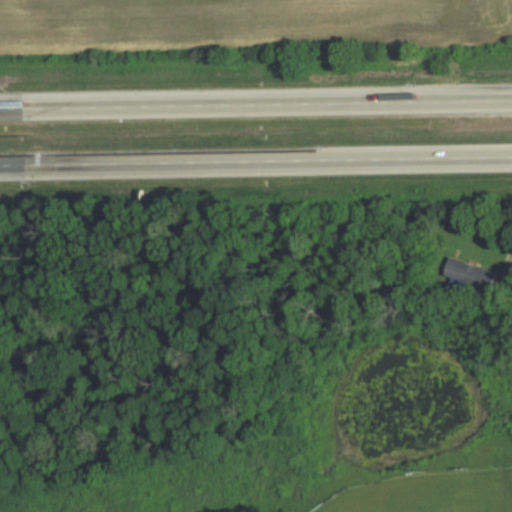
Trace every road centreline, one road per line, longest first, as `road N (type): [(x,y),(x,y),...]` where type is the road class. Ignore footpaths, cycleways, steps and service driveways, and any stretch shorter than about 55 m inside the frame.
road 1 (motorway): [(0,165),(511,156)]
road 2 (motorway): [(511,100),(0,108)]
